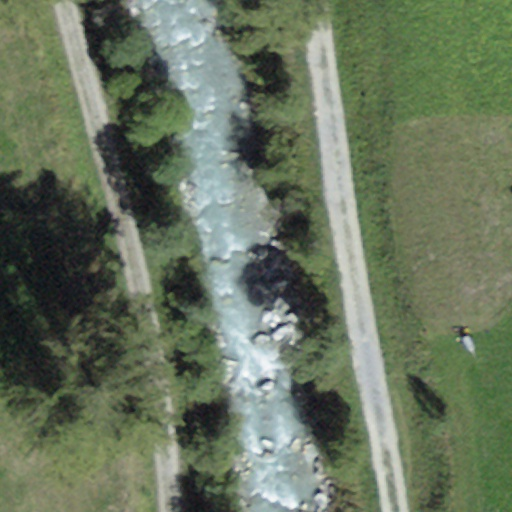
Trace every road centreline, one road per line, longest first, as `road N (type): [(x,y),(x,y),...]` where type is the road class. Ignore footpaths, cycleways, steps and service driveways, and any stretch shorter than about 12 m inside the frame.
road 1 (track): [(64,0),(155,358),(170,511)]
road 2 (track): [(311,0),(393,511)]
